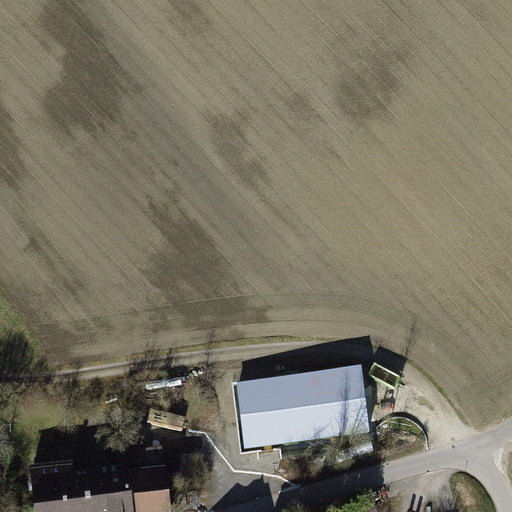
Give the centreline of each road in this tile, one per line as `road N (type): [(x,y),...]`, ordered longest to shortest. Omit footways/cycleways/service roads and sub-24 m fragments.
road 1 (track): [(511,442),(464,450),(420,381),(387,360),(348,350),(289,347),(0,380)]
road 2 (unclassified): [(464,450),(250,511)]
